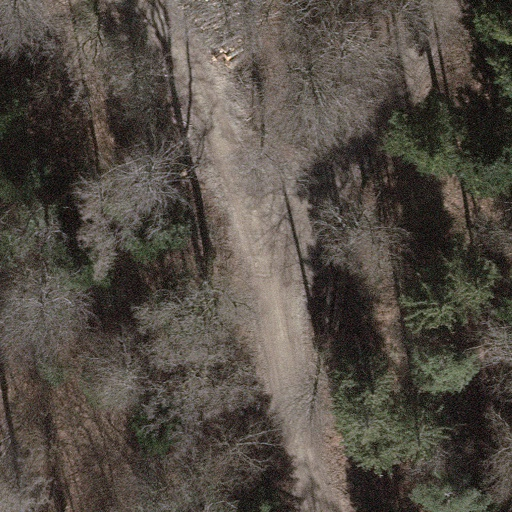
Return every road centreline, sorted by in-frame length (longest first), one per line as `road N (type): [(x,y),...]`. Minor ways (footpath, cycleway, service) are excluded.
road 1 (track): [(149,0),(170,25),(278,264),(340,511)]
road 2 (track): [(278,264),(437,0)]
